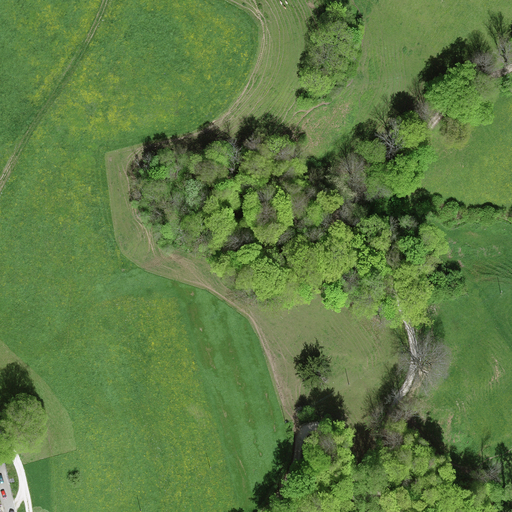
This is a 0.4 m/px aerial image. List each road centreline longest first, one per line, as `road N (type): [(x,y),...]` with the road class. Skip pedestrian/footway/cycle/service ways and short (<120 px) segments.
road 1 (track): [(265,511),(306,422),(341,441),(351,495),(369,495),(412,370),(413,338),(339,215),(457,95),(511,61)]
road 2 (track): [(106,0),(0,186)]
